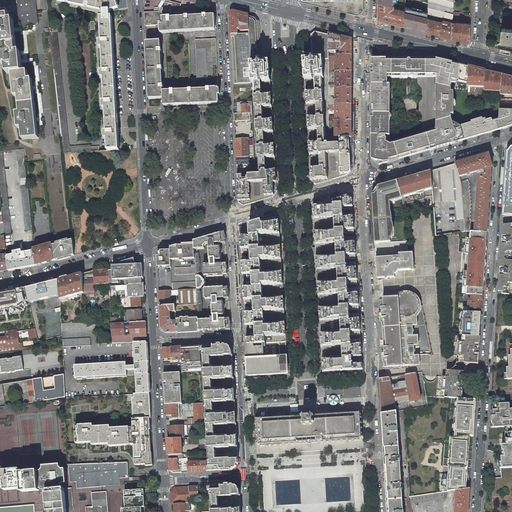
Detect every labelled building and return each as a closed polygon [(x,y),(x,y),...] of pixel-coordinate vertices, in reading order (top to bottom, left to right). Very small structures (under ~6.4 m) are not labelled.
[(23,140),(38,138),(32,79),(28,79),(28,71),(22,72),(20,52),(17,52),(13,20),(22,19),(22,26),(35,25),(37,22),(35,0),(0,0),(0,44),(2,66),(6,66),(7,74),(12,73),(14,97),(18,96),(20,113),(16,113),(18,128),(21,128),(23,140)] [(107,139),(108,150),(119,150),(112,25),(112,17),(111,17),(110,11),(113,9),(114,10),(128,8),(127,0),(57,0),(57,1),(103,11),(103,16),(100,16),(102,41),(98,41),(98,48),(102,48),(103,71),(99,71),(100,78),(104,78),(105,101),(101,102),(101,109),(105,109),(107,131),(103,132),(103,139),(107,139)] [(152,12),(144,13),(145,25),(158,25),(157,21),(162,21),(162,18),(170,17),(170,13),(179,12),(181,2),(171,0),(161,0),(158,6),(161,10),(160,12),(152,12)] [(302,0),(305,3),(318,6),(358,16),(364,11),(363,0),(302,0)] [(445,36),(452,38),(453,12),(454,0),(453,0),(428,0),(428,8),(428,14),(429,14),(439,16),(444,18),(443,19),(442,22),(439,35),(445,36)] [(404,27),(404,8),(394,6),(392,5),(384,4),(378,2),(378,20),(404,27)] [(428,14),(419,12),(411,10),(404,8),(404,27),(427,32),(428,19),(428,14)] [(241,31),(244,31),(249,31),(248,15),(237,12),(233,11),(230,14),(231,35),(238,34),(237,29),(239,29),(239,30),(241,31)] [(464,20),(464,23),(459,23),(459,12),(453,12),(452,38),(460,40),(470,42),(471,15),(464,14),(464,18),(463,18),(463,20),(464,20)] [(160,33),(215,30),(214,15),(206,16),(206,15),(203,15),(203,16),(188,17),(188,16),(185,16),(185,17),(170,18),(170,17),(162,18),(162,21),(163,24),(161,24),(161,25),(159,25),(160,33)] [(231,35),(231,47),(238,47),(238,45),(238,41),(244,40),(244,44),(246,69),(251,68),(251,82),(253,82),(259,174),(255,175),(237,175),(238,202),(243,205),(273,196),(276,191),(274,149),(269,62),(264,62),(264,57),(261,57),(259,21),(255,16),(248,15),(249,31),(249,34),(244,34),(238,34),(231,35)] [(440,22),(441,20),(437,19),(436,21),(429,19),(428,19),(427,32),(433,33),(439,35),(442,22),(440,22)] [(57,27),(50,28),(63,153),(68,153),(68,152),(99,151),(99,147),(91,147),(91,145),(69,146),(61,70),(62,70),(62,69),(61,69),(57,31),(57,27)] [(511,29),(502,28),(500,42),(510,43),(511,42),(511,29)] [(338,137),(338,138),(339,144),(328,145),(328,143),(327,139),(326,140),(325,127),(322,78),(324,78),(322,59),(328,59),(328,55),(328,51),(328,34),(314,31),(310,35),(311,54),(308,55),(308,60),(303,60),(311,180),(316,184),(347,175),(349,173),(351,170),(351,147),(352,137),(338,137)] [(334,35),(328,34),(328,51),(339,51),(340,51),(340,37),(334,35)] [(352,39),(340,37),(340,51),(339,51),(339,55),(352,55),(352,51),(352,39)] [(205,102),(205,104),(213,104),(213,103),(218,102),(219,102),(216,39),(195,40),(197,90),(192,90),(192,89),(188,89),(188,90),(174,91),(174,90),(170,90),(170,91),(163,91),(163,89),(164,89),(163,85),(162,85),(162,71),(163,70),(162,67),(161,53),(162,53),(162,49),(161,49),(160,42),(146,42),(147,55),(148,55),(149,66),(147,66),(147,73),(149,73),(149,84),(148,84),(149,98),(163,97),(163,98),(163,100),(162,101),(163,104),(164,106),(176,105),(176,104),(187,103),(187,105),(195,104),(194,103),(205,102)] [(247,71),(245,71),(244,60),(243,60),(242,54),(231,54),(233,83),(247,82),(247,71)] [(335,63),(335,72),(352,72),(352,63),(352,55),(339,55),(337,55),(335,55),(328,55),(328,59),(329,72),(332,72),(332,69),(332,63),(335,63)] [(380,59),(372,59),(372,65),(371,85),(371,99),(371,114),(390,114),(390,77),(392,77),(392,59),(380,59)] [(426,59),(392,59),(392,77),(417,77),(426,77),(426,59)] [(451,89),(467,89),(468,67),(459,65),(440,60),(436,59),(428,59),(426,59),(426,77),(436,77),(436,85),(450,89),(451,89)] [(469,86),(484,87),(485,71),(477,69),(468,67),(467,89),(467,92),(469,92),(469,86)] [(485,71),(484,87),(484,91),(496,91),(496,99),(500,100),(500,99),(500,95),(501,75),(493,73),(485,71)] [(332,72),(329,72),(329,88),(335,88),(352,88),(352,80),(352,72),(335,72),(332,72)] [(511,77),(509,77),(501,75),(500,95),(504,95),(504,99),(500,99),(500,100),(499,110),(511,110),(511,77)] [(436,85),(436,123),(451,118),(451,114),(453,114),(453,108),(450,108),(450,89),(436,85)] [(335,88),(329,88),(329,96),(335,96),(335,99),(333,99),(333,98),(329,98),(329,105),(335,105),(352,105),(352,97),(352,88),(335,88)] [(335,121),(351,121),(352,113),(352,105),(335,105),(335,116),(329,116),(329,121),(335,121)] [(485,119),(461,126),(465,140),(509,127),(510,127),(511,126),(511,125),(511,110),(499,110),(498,120),(492,122),(491,120),(487,121),(487,120),(486,120),(485,119)] [(390,136),(390,114),(371,114),(371,150),(371,159),(379,165),(399,159),(394,142),(392,143),(390,136)] [(452,122),(451,118),(436,123),(436,130),(426,132),(431,150),(460,142),(465,140),(461,126),(452,122)] [(352,137),(351,121),(335,121),(335,138),(338,138),(338,137),(352,137)] [(417,135),(394,142),(399,159),(413,155),(431,150),(426,132),(417,135)] [(249,157),(248,138),(240,139),(235,139),(236,157),(249,157)] [(511,146),(511,147),(507,152),(503,215),(511,215),(511,146)] [(17,150),(26,231),(32,230),(30,210),(24,149),(17,150)] [(2,151),(0,151),(0,193),(1,204),(2,215),(3,223),(4,233),(11,232),(6,186),(6,185),(2,151)] [(459,177),(478,171),(474,232),(487,233),(492,168),(488,154),(455,164),(459,177)] [(249,157),(236,157),(236,164),(248,164),(248,169),(237,170),(237,175),(255,175),(254,161),(249,161),(249,157)] [(432,189),(433,195),(433,203),(455,201),(457,220),(460,220),(460,232),(464,231),(461,184),(461,182),(460,180),(455,164),(431,171),(432,189)] [(402,199),(402,201),(403,205),(424,198),(424,191),(428,190),(432,189),(431,171),(397,181),(401,196),(402,199)] [(468,180),(461,182),(461,184),(464,231),(469,231),(470,220),(469,217),(470,216),(469,213),(471,212),(469,209),(471,209),(470,205),(471,205),(470,202),(471,201),(470,198),(469,195),(470,194),(469,191),(470,191),(469,188),(470,187),(468,184),(469,184),(468,180)] [(390,199),(401,196),(397,181),(378,186),(378,189),(375,194),(372,194),(375,243),(390,242),(390,232),(392,232),(392,219),(389,219),(389,211),(390,211),(390,202),(390,199)] [(360,343),(360,339),(351,340),(351,336),(360,335),(360,331),(360,318),(359,318),(359,313),(350,314),(349,310),(358,309),(358,305),(359,305),(358,292),(357,293),(357,288),(348,289),(348,285),(357,284),(357,280),(357,277),(356,267),(355,263),(346,263),(346,259),(355,259),(355,254),(356,254),(355,242),(354,242),(354,237),(345,238),(345,234),(354,233),(353,229),(354,229),(353,216),(352,213),(345,214),(345,217),(343,217),(343,210),(352,209),(352,206),(353,206),(352,199),(347,196),(313,205),(317,278),(323,371),(350,370),(362,369),(362,364),(361,364),(361,356),(362,356),(361,343),(360,343)] [(246,338),(246,344),(286,342),(285,331),(284,305),(283,280),(281,256),(280,230),(279,220),(274,217),(265,220),(249,224),(250,232),(240,233),(241,249),(250,248),(251,252),(248,252),(248,261),(241,261),(242,274),(252,273),(252,277),(249,277),(250,287),(243,287),(243,300),(253,299),(253,303),(251,303),(251,312),(244,313),(245,325),(255,324),(255,328),(252,328),(253,338),(246,338)] [(509,294),(509,292),(511,291),(511,223),(503,225),(502,236),(505,236),(505,238),(504,238),(503,238),(503,239),(502,239),(503,240),(503,241),(504,241),(505,241),(505,244),(501,243),(500,267),(503,267),(503,269),(502,269),(501,270),(500,271),(501,272),(501,273),(502,273),(503,273),(502,275),(499,275),(498,291),(502,291),(501,294),(509,294)] [(225,243),(225,232),(194,241),(194,249),(204,249),(204,248),(204,246),(206,244),(209,243),(210,247),(209,247),(208,248),(209,260),(210,260),(210,264),(203,264),(204,275),(227,274),(226,263),(215,263),(215,260),(220,259),(220,247),(214,247),(214,243),(225,243)] [(483,295),(487,233),(474,232),(472,232),(472,239),(470,238),(466,238),(465,254),(469,254),(471,254),(469,272),(467,272),(464,271),(463,287),(466,287),(468,287),(468,294),(471,295),(483,295)] [(53,245),(54,261),(59,260),(71,256),(74,255),(73,240),(69,241),(68,239),(56,243),(56,244),(53,245)] [(194,241),(170,247),(170,250),(171,260),(195,258),(194,251),(194,249),(194,241)] [(399,255),(399,256),(376,258),(376,266),(377,278),(382,278),(394,277),(394,270),(413,269),(412,253),(407,253),(406,241),(390,242),(375,243),(375,249),(376,256),(399,255)] [(34,250),(33,251),(36,266),(54,261),(53,245),(52,243),(34,248),(34,250)] [(7,256),(8,270),(9,271),(36,266),(33,251),(22,253),(22,250),(13,251),(13,254),(7,256)] [(171,260),(170,250),(160,250),(161,255),(157,256),(157,267),(171,266),(171,260)] [(0,254),(0,271),(8,270),(7,256),(6,254),(0,254)] [(142,264),(135,265),(135,258),(109,266),(109,270),(110,286),(131,284),(143,283),(142,264)] [(94,285),(104,285),(104,284),(109,284),(109,278),(108,270),(93,271),(94,285)] [(84,293),(84,294),(95,294),(94,285),(93,271),(89,272),(83,273),(83,279),(84,293)] [(83,279),(83,273),(59,280),(60,294),(60,295),(60,300),(84,293),(83,279)] [(196,282),(196,288),(200,288),(200,287),(202,284),(204,284),(203,279),(202,280),(202,279),(199,277),(199,276),(196,276),(196,282)] [(60,295),(59,280),(26,289),(29,302),(29,303),(60,295)] [(196,289),(196,288),(196,282),(172,283),(172,290),(179,290),(196,289)] [(127,285),(109,286),(109,290),(109,299),(117,298),(116,292),(126,291),(127,296),(122,296),(123,298),(124,298),(127,298),(141,297),(144,297),(144,284),(136,284),(127,285)] [(198,320),(199,331),(230,329),(229,318),(218,318),(218,315),(224,315),(223,302),(217,302),(217,298),(228,298),(228,287),(205,288),(205,299),(213,299),(213,302),(212,302),(211,303),(212,315),(213,315),(214,319),(198,320)] [(26,289),(0,292),(0,311),(19,308),(29,302),(26,289)] [(179,290),(180,305),(197,304),(197,293),(196,289),(179,290)] [(170,301),(169,290),(159,291),(159,302),(170,301)] [(395,297),(383,298),(383,307),(381,307),(382,314),(379,314),(380,318),(380,320),(382,325),(383,327),(384,347),(384,353),(382,353),(382,358),(382,360),(384,364),(385,367),(403,366),(420,365),(419,355),(414,355),(414,345),(419,345),(418,335),(413,335),(413,325),(418,325),(417,316),(419,314),(420,312),(421,309),(421,307),(421,304),(420,303),(420,301),(419,299),(417,296),(415,295),(414,294),(412,293),(410,292),(409,292),(406,291),(403,292),(400,293),(397,295),(395,297)] [(468,303),(482,304),(483,295),(471,295),(471,299),(468,298),(468,303)] [(141,297),(127,298),(124,298),(125,307),(141,306),(141,297)] [(482,304),(468,303),(467,306),(471,306),(470,312),(482,312),(482,304)] [(170,320),(170,312),(175,311),(175,305),(160,306),(161,329),(166,333),(177,332),(176,321),(173,321),(172,321),(171,321),(170,320)] [(141,314),(140,309),(124,310),(125,322),(142,322),(142,314),(141,314)] [(479,334),(480,334),(482,312),(470,312),(464,311),(463,311),(462,327),(459,327),(459,328),(459,329),(459,330),(460,331),(462,332),(462,335),(479,336),(479,334)] [(198,320),(198,318),(188,318),(188,317),(186,317),(186,318),(183,318),(183,317),(181,317),(181,319),(176,319),(176,321),(177,332),(199,331),(198,320)] [(111,336),(112,343),(134,342),(147,342),(146,321),(142,322),(125,322),(116,323),(111,323),(111,326),(111,336)] [(62,331),(97,329),(96,322),(90,322),(85,322),(75,323),(61,323),(62,331)] [(30,338),(37,337),(35,328),(28,329),(30,338)] [(13,330),(0,331),(0,351),(1,352),(23,348),(22,344),(19,344),(17,331),(17,329),(13,330)] [(479,347),(480,336),(479,336),(462,335),(462,342),(458,342),(457,356),(464,356),(464,359),(464,362),(466,366),(470,363),(478,363),(479,353),(475,353),(475,351),(476,351),(477,350),(476,348),(475,348),(475,346),(479,347)] [(62,339),(63,347),(90,345),(90,338),(62,339)] [(127,375),(136,375),(137,394),(150,393),(147,342),(134,342),(135,366),(131,366),(130,361),(125,362),(74,365),(75,378),(77,378),(82,378),(87,377),(127,375)] [(286,342),(246,344),(248,376),(288,374),(287,366),(286,342)] [(231,351),(225,345),(200,346),(200,347),(200,351),(201,351),(203,350),(209,466),(207,466),(207,471),(232,470),(238,463),(231,351)] [(170,363),(163,363),(164,373),(180,372),(182,372),(181,348),(182,348),(182,347),(162,348),(163,358),(174,358),(174,360),(172,360),(172,365),(170,365),(170,363)] [(182,348),(181,348),(182,372),(201,371),(202,371),(201,351),(200,351),(200,347),(182,348)] [(0,373),(24,370),(21,356),(13,358),(8,359),(8,358),(0,359),(0,373)] [(460,383),(459,383),(459,382),(459,381),(463,381),(464,371),(455,371),(449,370),(449,377),(446,377),(442,377),(441,390),(445,390),(444,397),(459,398),(462,398),(463,388),(459,388),(459,386),(460,386),(461,385),(461,384),(460,383)] [(182,404),(180,372),(164,373),(165,405),(177,404),(182,404)] [(379,379),(381,413),(395,411),(394,403),(410,400),(410,401),(420,399),(416,373),(385,378),(379,379)] [(64,374),(55,376),(55,389),(44,391),(42,378),(2,384),(3,392),(4,395),(28,391),(34,390),(36,401),(64,397),(65,397),(64,374)] [(93,424),(75,425),(76,441),(76,443),(85,443),(92,442),(92,443),(92,445),(109,444),(109,447),(117,446),(130,445),(134,444),(135,457),(135,465),(146,464),(146,466),(151,465),(152,465),(152,452),(151,452),(150,429),(151,429),(150,418),(151,418),(150,393),(137,394),(134,394),(134,398),(132,398),(132,403),(133,410),(133,418),(133,419),(133,427),(129,428),(129,427),(110,428),(110,426),(93,427),(93,424)] [(127,416),(126,395),(98,396),(65,397),(64,397),(65,419),(127,416)] [(450,457),(449,466),(463,467),(468,467),(470,435),(473,435),(476,399),(459,398),(459,407),(457,407),(456,412),(458,412),(458,416),(456,416),(455,433),(457,433),(457,437),(453,437),(453,444),(451,444),(450,454),(451,454),(451,457),(450,457)] [(181,422),(181,425),(183,425),(186,425),(204,424),(203,403),(195,403),(183,404),(183,410),(193,410),(194,418),(187,419),(187,421),(181,422)] [(511,408),(509,409),(509,403),(496,404),(496,406),(495,408),(495,410),(498,409),(498,415),(492,415),(492,427),(505,427),(505,433),(508,433),(508,435),(507,436),(507,438),(505,438),(506,444),(504,444),(505,450),(503,450),(503,456),(500,456),(501,462),(500,462),(500,468),(511,467),(511,408)] [(178,418),(177,404),(165,405),(166,416),(172,415),(172,419),(178,418)] [(361,413),(359,413),(359,412),(358,412),(357,411),(356,411),(356,413),(355,413),(355,411),(354,411),(353,411),(353,413),(349,413),(349,412),(349,411),(348,411),(348,412),(348,413),(343,413),(343,412),(342,412),(342,413),(338,414),(338,412),(337,412),(336,413),(336,414),(332,414),(332,413),(331,412),(331,413),(331,414),(327,414),(326,413),(325,413),(325,414),(321,415),(321,413),(320,413),(319,413),(319,415),(317,415),(315,415),(315,414),(315,413),(314,413),(314,414),(314,415),(313,415),(312,415),(312,414),(311,413),(310,414),(310,415),(308,415),(306,415),(306,414),(305,414),(304,414),(304,416),(302,416),(302,415),(302,414),(301,414),(301,415),(301,416),(297,416),(297,415),(296,415),(295,415),(295,416),(291,417),(291,415),(290,415),(290,417),(286,417),(286,416),(285,415),(284,416),(284,417),(280,417),(280,416),(279,416),(278,416),(278,417),(274,418),(274,417),(274,416),(273,416),(273,418),(269,418),(269,417),(268,416),(267,417),(267,418),(263,418),(263,417),(262,417),(262,418),(260,418),(260,417),(259,417),(259,419),(257,419),(257,420),(256,420),(255,420),(255,421),(256,421),(257,421),(257,423),(256,423),(255,424),(256,424),(257,424),(258,428),(256,428),(256,429),(256,430),(258,430),(258,433),(256,434),(256,435),(258,435),(258,439),(257,439),(256,439),(256,440),(257,440),(258,440),(258,442),(257,442),(257,443),(258,443),(259,444),(260,444),(260,446),(261,446),(262,446),(262,444),(263,444),(263,446),(264,446),(265,445),(265,444),(269,444),(269,445),(270,446),(270,445),(270,444),(274,443),(275,445),(276,445),(276,443),(280,443),(280,445),(281,445),(282,444),(282,443),(286,443),(286,444),(287,445),(287,444),(287,443),(291,442),(291,444),(292,444),(293,444),(293,442),(297,442),(297,443),(297,444),(298,444),(299,443),(298,442),(303,442),(303,443),(304,444),(304,443),(304,442),(306,442),(306,443),(307,443),(307,441),(312,441),(312,443),(313,443),(314,442),(314,441),(315,441),(315,442),(316,443),(317,442),(317,441),(321,441),(321,442),(322,442),(322,440),(326,440),(327,442),(328,442),(328,440),(332,440),(332,441),(333,442),(334,441),(334,440),(338,440),(338,441),(339,441),(339,439),(343,439),(343,441),(344,441),(345,441),(345,439),(349,439),(349,440),(350,441),(350,440),(350,439),(355,438),(355,440),(356,440),(356,438),(357,438),(357,439),(358,440),(359,440),(359,438),(361,438),(361,437),(362,437),(362,436),(362,435),(361,435),(361,434),(362,434),(362,433),(362,432),(360,432),(360,429),(362,428),(361,427),(360,427),(360,423),(361,423),(362,423),(362,422),(361,422),(360,422),(360,418),(361,418),(361,417),(361,416),(359,416),(359,415),(361,415),(361,414),(361,413)] [(395,411),(381,413),(383,447),(399,446),(396,411),(395,411)] [(181,425),(170,426),(170,438),(181,438),(184,438),(184,435),(183,425),(181,425)] [(199,447),(199,453),(206,453),(205,437),(187,438),(188,444),(198,444),(199,447)] [(182,454),(181,438),(170,438),(167,438),(168,455),(182,454)] [(400,473),(399,446),(383,447),(385,474),(400,473)] [(183,459),(183,454),(182,454),(168,455),(168,460),(169,470),(174,473),(181,473),(181,466),(178,466),(177,459),(183,459)] [(188,463),(188,472),(207,471),(207,466),(206,461),(188,463)] [(129,477),(128,462),(68,464),(70,482),(77,481),(77,488),(119,484),(119,477),(129,477)] [(66,483),(65,469),(63,469),(60,467),(60,464),(43,466),(43,469),(41,471),(38,471),(39,489),(41,489),(41,490),(48,490),(62,488),(62,486),(64,483),(66,483)] [(5,490),(22,489),(22,492),(39,490),(39,489),(38,471),(21,473),(20,469),(3,471),(3,468),(0,467),(0,487),(4,487),(5,490)] [(274,481),(275,511),(333,510),(333,502),(351,501),(350,476),(334,476),(334,467),(280,469),(281,481),(274,481)] [(402,499),(400,473),(385,474),(387,500),(402,499)] [(449,475),(442,476),(442,487),(443,486),(444,492),(456,490),(466,489),(465,482),(464,473),(449,475)] [(208,491),(211,490),(211,511),(240,511),(240,490),(233,484),(208,486),(208,491)] [(198,497),(198,486),(189,487),(190,503),(192,503),(192,497),(198,497)] [(190,503),(189,487),(175,488),(171,492),(171,504),(174,504),(190,503)] [(66,511),(66,509),(73,509),(71,488),(62,488),(48,490),(48,493),(46,493),(48,511),(47,511),(141,511),(142,507),(145,507),(144,489),(124,491),(125,508),(122,508),(122,511),(66,511)] [(469,497),(469,488),(466,489),(456,490),(454,511),(467,511),(468,510),(469,510),(469,497)] [(108,511),(106,492),(92,493),(93,507),(86,507),(86,511),(108,511)] [(445,499),(444,492),(410,497),(411,504),(445,499)] [(402,499),(387,500),(387,511),(402,511),(402,505),(406,505),(406,499),(402,499)] [(176,511),(190,511),(190,503),(174,504),(174,511),(176,511)]
